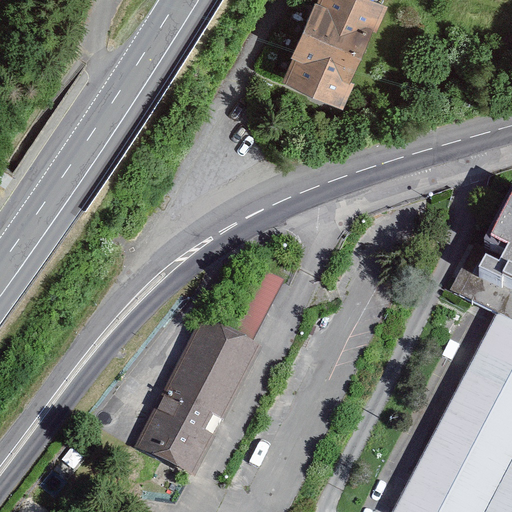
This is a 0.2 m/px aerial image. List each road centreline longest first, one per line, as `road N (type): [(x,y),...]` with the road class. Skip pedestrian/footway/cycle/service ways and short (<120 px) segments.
road 1 (unknown): [(483,135),(478,188),(327,511)]
road 2 (unknown): [(246,511),(390,261),(410,212),(420,152)]
road 3 (tertiary): [(165,273),(278,202),(511,127)]
road 4 (primary): [(188,0),(0,281)]
road 5 (tertiary): [(0,489),(165,273)]
road 6 (tertiary): [(165,273),(93,330),(0,453)]
